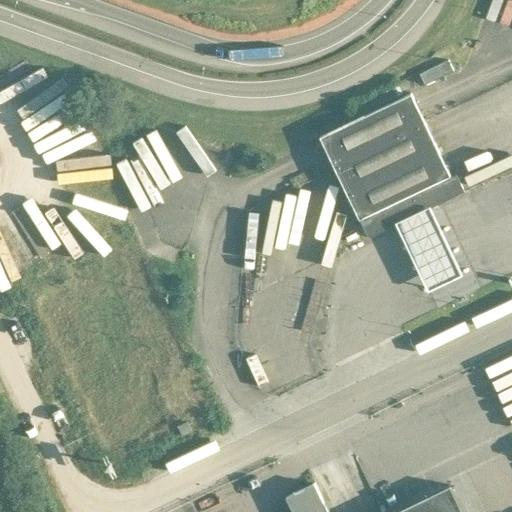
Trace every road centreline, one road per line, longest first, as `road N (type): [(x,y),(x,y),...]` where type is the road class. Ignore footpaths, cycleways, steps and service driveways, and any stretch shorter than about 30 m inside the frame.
road 1 (tertiary): [(0,21),(178,82),(290,90),(376,50),(423,0)]
road 2 (unclassified): [(111,511),(511,324)]
road 3 (unknown): [(258,443),(212,329),(208,253),(233,203),(314,157)]
road 4 (tertiary): [(380,0),(327,38),(266,54),(224,53),(74,0)]
road 5 (unclassified): [(84,511),(0,339)]
